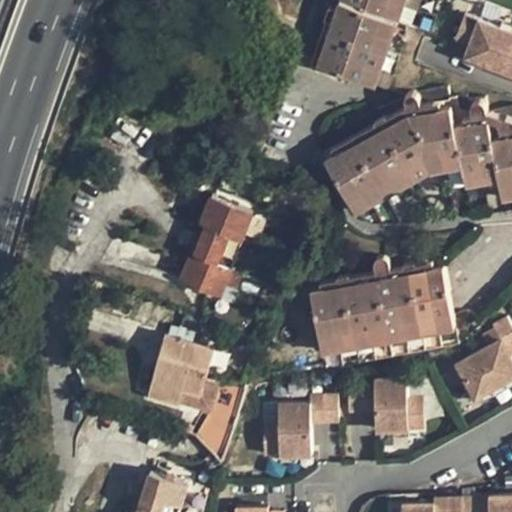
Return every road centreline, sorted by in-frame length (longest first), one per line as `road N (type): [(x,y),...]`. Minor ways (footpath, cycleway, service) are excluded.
road 1 (residential): [(511,212),(386,226),(362,224),(345,209),(304,147),(307,122),(325,95),(351,88),(385,95)]
road 2 (residential): [(74,464),(60,328),(71,281),(129,160)]
road 3 (residential): [(342,511),(343,500),(367,481),(414,470),(511,420)]
road 4 (motorway): [(0,154),(56,0)]
